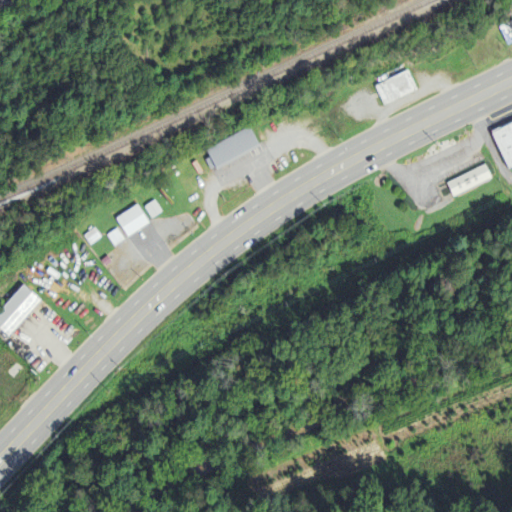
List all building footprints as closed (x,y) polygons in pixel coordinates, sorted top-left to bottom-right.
[(511,40),(511,19),(497,26),(505,44),(511,40)] [(415,91),(406,71),(372,86),(381,106),(415,91)] [(511,166),(508,168),(491,133),(511,123),(511,166)] [(248,128),(201,150),(210,170),(257,148),(248,128)] [(453,197),(447,183),(484,165),(491,178),(453,197)] [(125,238),(147,224),(135,205),(113,219),(125,238)] [(0,329),(6,335),(38,299),(21,283),(0,306),(0,329)]
